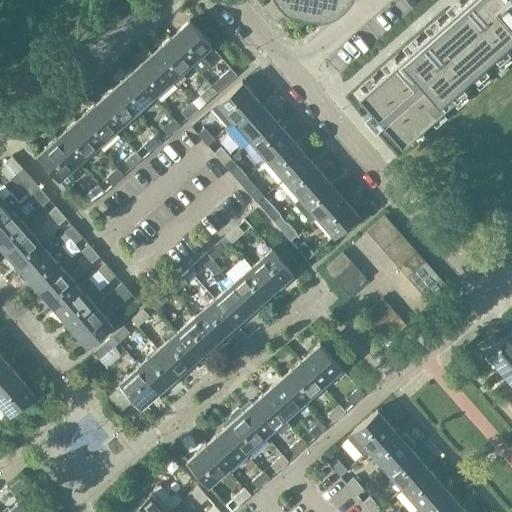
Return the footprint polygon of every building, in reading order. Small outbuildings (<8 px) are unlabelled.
[(363,117),(375,130),(383,123),(402,146),(511,48),(511,0),(468,0),(351,103),(363,117)] [(170,37),(191,61),(201,73),(211,65),(200,53),(210,44),(189,20),(170,37)] [(151,53),(172,78),(178,84),(186,77),(180,70),(191,61),(170,37),(151,53)] [(151,53),(132,70),(153,94),(172,78),(151,53)] [(219,76),(225,83),(236,73),(230,66),(219,76)] [(132,70),(113,87),(135,111),(153,94),(132,70)] [(227,127),(234,121),(259,99),(242,80),(210,108),(227,127)] [(200,93),(206,100),(217,90),(211,83),(200,93)] [(113,87),(94,103),(116,128),(135,111),(113,87)] [(234,121),(251,140),(276,118),(259,99),(234,121)] [(181,110),(187,117),(199,106),(193,100),(181,110)] [(94,103),(75,120),(97,144),(116,128),(94,103)] [(162,127),(168,134),(180,123),(174,116),(162,127)] [(251,140),(267,159),(292,137),(276,118),(251,140)] [(75,120),(57,137),(78,161),(97,144),(75,120)] [(197,133),(207,145),(214,138),(203,127),(197,133)] [(143,143),(149,150),(161,140),(154,133),(143,143)] [(57,137),(37,154),(59,178),(65,186),(74,178),(67,171),(78,161),(57,137)] [(267,159),(284,178),(309,156),(292,137),(267,159)] [(213,152),(224,163),(231,157),(220,146),(213,152)] [(124,160),(130,167),(142,156),(136,150),(124,160)] [(284,178),(300,197),(325,175),(309,156),(284,178)] [(230,171),(240,182),(247,176),(237,165),(230,171)] [(106,177),(112,183),(123,173),(117,166),(106,177)] [(28,195),(31,193),(38,187),(22,168),(12,176),(28,195)] [(325,175),(300,197),(317,216),(342,194),(325,175)] [(87,193),(93,200),(104,190),(98,183),(87,193)] [(247,190),(257,201),(264,195),(253,183),(247,190)] [(38,187),(31,193),(41,204),(48,198),(38,187)] [(0,195),(0,221),(13,210),(20,204),(11,193),(3,200),(0,195)] [(342,194),(317,216),(334,235),(359,213),(342,194)] [(263,209),(273,220),(278,216),(280,214),(270,202),(263,209)] [(65,217),(54,206),(48,211),(58,223),(65,217)] [(0,221),(0,244),(5,250),(29,229),(13,210),(0,221)] [(366,230),(375,239),(393,223),(385,213),(366,230)] [(278,216),(273,220),(280,228),(290,239),(297,233),(287,221),(285,223),(278,216)] [(375,239),(382,248),(401,232),(393,223),(375,239)] [(238,224),(226,234),(232,240),(244,230),(238,224)] [(81,236),(71,225),(65,231),(75,242),(81,236)] [(21,269),(46,248),(52,243),(44,234),(38,239),(29,229),(5,250),(21,269)] [(382,248),(390,257),(409,241),(401,232),(382,248)] [(219,240),(207,251),(213,258),(225,247),(219,240)] [(297,247),(307,258),(314,252),(304,240),(297,247)] [(390,257),(399,267),(417,250),(409,241),(390,257)] [(98,255),(87,243),(81,249),(92,261),(98,255)] [(21,269),(38,288),(62,267),(46,248),(21,269)] [(272,248),(252,265),(274,289),(294,272),(272,248)] [(324,266),(332,276),(350,260),(342,250),(324,266)] [(399,267),(406,275),(425,259),(417,250),(399,267)] [(200,257),(189,268),(195,274),(206,264),(200,257)] [(406,275),(415,285),(433,268),(425,259),(406,275)] [(332,276),(340,284),(358,269),(350,260),(332,276)] [(115,274),(105,263),(98,269),(108,280),(115,274)] [(252,265),(234,281),(255,306),(274,289),(252,265)] [(38,288),(54,307),(79,286),(62,267),(38,288)] [(415,285),(422,294),(441,277),(433,268),(415,285)] [(358,269),(340,284),(348,293),(365,277),(358,269)] [(181,274),(169,285),(175,291),(187,281),(181,274)] [(441,277),(422,294),(430,302),(449,286),(441,277)] [(234,281),(215,298),(237,323),(255,306),(234,281)] [(131,293),(121,282),(114,287),(125,299),(131,293)] [(54,307),(71,326),(96,305),(79,286),(54,307)] [(162,291),(151,301),(156,308),(168,297),(162,291)] [(364,312),(372,321),(390,306),(382,296),(364,312)] [(215,298),(196,315),(218,340),(237,323),(215,298)] [(96,305),(71,326),(88,345),(112,324),(96,305)] [(372,321),(381,331),(398,315),(390,306),(372,321)] [(143,308),(132,318),(138,325),(149,314),(143,308)] [(196,315),(177,332),(199,356),(218,340),(196,315)] [(398,315),(381,331),(388,339),(406,324),(398,315)] [(124,325),(113,335),(119,341),(130,331),(124,325)] [(486,352),(503,371),(511,362),(511,335),(509,331),(486,352)] [(177,332),(158,348),(180,373),(199,356),(177,332)] [(105,341),(93,352),(99,359),(111,348),(105,341)] [(320,342),(300,359),(322,383),(341,366),(320,342)] [(158,348),(139,365),(161,390),(180,373),(158,348)] [(0,356),(0,389),(17,375),(1,356),(0,356)] [(300,359),(282,376),(303,400),(322,383),(300,359)] [(511,362),(503,371),(511,381),(511,362)] [(161,390),(139,365),(120,383),(141,407),(161,390)] [(17,375),(0,389),(0,403),(10,415),(34,394),(17,375)] [(282,376),(263,392),(284,417),(303,400),(282,376)] [(347,397),(353,403),(365,392),(359,386),(347,397)] [(263,392),(244,409),(266,433),(274,426),(281,434),(291,425),(284,417),(263,392)] [(328,413),(334,420),(346,409),(340,403),(328,413)] [(232,419),(225,426),(247,450),(266,433),(244,409),(242,407),(238,407),(230,413),(230,417),(232,419)] [(363,456),(371,449),(395,427),(378,408),(354,430),(346,436),(363,456)] [(310,430),(315,436),(327,426),(321,420),(310,430)] [(225,426),(206,443),(228,467),(247,450),(225,426)] [(371,449),(387,468),(412,446),(395,427),(371,449)] [(290,447),(296,453),(308,443),(302,436),(290,447)] [(228,467),(206,443),(187,460),(209,484),(228,467)] [(387,468),(404,487),(428,465),(412,446),(387,468)] [(271,464),(277,470),(288,460),(283,454),(271,464)] [(330,463),(341,475),(348,469),(337,457),(330,463)] [(192,478),(180,465),(174,471),(185,484),(192,478)] [(404,487),(420,506),(445,484),(428,465),(404,487)] [(253,480),(258,487),(270,476),(264,470),(253,480)] [(347,482),(358,494),(364,488),(354,476),(347,482)] [(20,478),(10,487),(16,494),(26,485),(20,478)] [(166,511),(168,511),(181,499),(176,493),(171,497),(160,484),(127,511),(166,511)] [(420,506),(425,511),(451,511),(461,503),(445,484),(420,506)] [(208,497),(198,486),(192,491),(202,503),(208,497)] [(234,497),(239,503),(251,493),(246,487),(234,497)] [(364,501),(373,511),(375,511),(381,507),(371,495),(364,501)] [(31,511),(21,500),(7,511),(31,511)] [(451,511),(469,511),(461,503),(451,511)]
